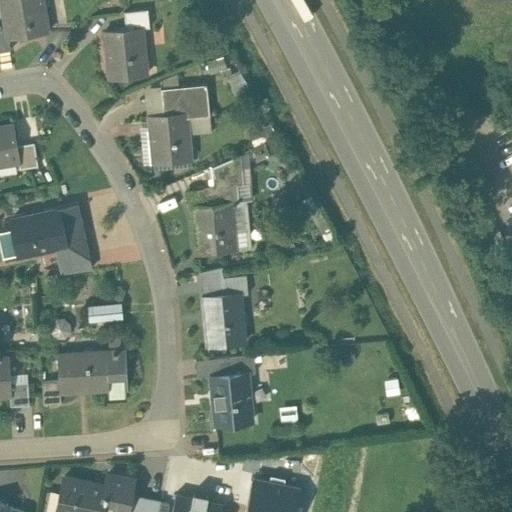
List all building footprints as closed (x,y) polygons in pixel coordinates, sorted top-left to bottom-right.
[(42,0),(1,0),(5,23),(7,37),(9,37),(48,31),(42,0)] [(147,8),(124,10),(125,28),(141,26),(141,27),(149,26),(147,8)] [(5,23),(0,23),(0,50),(11,49),(9,37),(7,37),(5,23)] [(125,28),(105,30),(110,78),(146,74),(141,27),(141,26),(125,28)] [(206,83),(183,85),(184,100),(162,102),(163,113),(185,111),(186,116),(209,114),(206,83)] [(183,85),(161,87),(162,102),(184,100),(183,85)] [(163,113),(149,114),(154,162),(190,158),(186,116),(185,111),(163,113)] [(13,124),(0,125),(0,162),(18,160),(19,160),(17,144),(13,124)] [(34,141),(17,144),(19,160),(18,160),(19,168),(38,164),(34,141)] [(240,153),(211,166),(213,178),(222,177),(222,176),(226,175),(226,173),(242,171),(240,153)] [(226,175),(222,176),(222,177),(213,178),(213,185),(204,185),(204,187),(188,189),(190,205),(194,205),(194,204),(230,201),(238,201),(237,184),(243,183),(242,171),(226,173),(226,175)] [(230,201),(194,204),(194,205),(199,252),(235,248),(230,201)] [(76,203),(11,218),(19,254),(56,245),(60,261),(88,255),(76,203)] [(88,255),(60,261),(62,272),(91,268),(88,255)] [(222,265),(200,270),(203,296),(224,293),(222,276),(223,276),(222,265)] [(223,276),(222,276),(224,293),(239,292),(240,293),(247,292),(246,274),(223,276)] [(224,293),(203,296),(208,343),(244,340),(240,293),(239,292),(224,293)] [(92,303),(93,319),(127,317),(126,301),(92,303)] [(125,350),(106,351),(108,387),(106,387),(107,400),(126,399),(126,386),(127,386),(125,350)] [(106,351),(58,354),(59,378),(60,390),(106,387),(108,387),(106,351)] [(253,353),(230,355),(232,372),(247,371),(247,372),(255,371),(253,353)] [(230,355),(214,357),(216,374),(232,372),(230,355)] [(0,357),(0,393),(10,393),(11,393),(10,382),(9,357),(0,357)] [(216,374),(211,375),(216,422),(252,419),(247,372),(247,371),(232,372),(216,374)] [(59,378),(42,379),(44,403),(61,402),(60,390),(59,378)] [(27,381),(10,382),(11,393),(10,393),(10,405),(29,404),(27,381)] [(133,479),(107,474),(104,485),(105,485),(101,508),(101,509),(118,511),(126,511),(130,495),(133,479)] [(104,485),(63,477),(56,511),(59,511),(100,511),(101,509),(101,508),(105,485),(104,485)] [(287,511),(291,494),(256,487),(251,511),(287,511)] [(176,494),(172,511),(220,511),(222,505),(176,494)] [(158,511),(160,501),(130,495),(126,511),(158,511)] [(8,504),(0,501),(0,511),(21,511),(22,511),(7,508),(8,504)]
